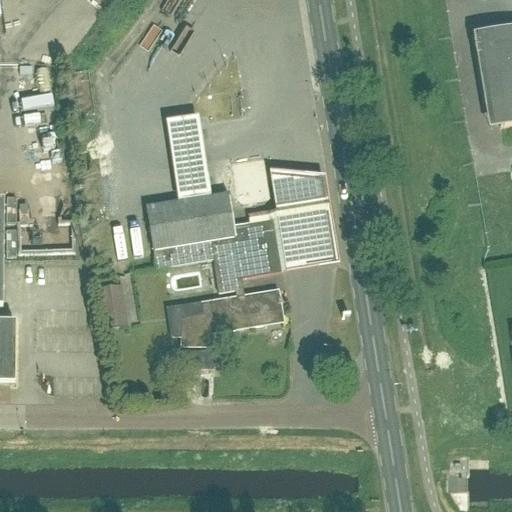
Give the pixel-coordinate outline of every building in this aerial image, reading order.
[(511,0),(460,0),(473,72),(511,65),(511,0)] [(177,206),(209,201),(196,113),(163,117),(177,206)] [(278,266),(280,273),(337,262),(323,173),(267,168),(274,210),(245,214),(245,224),(270,220),(272,225),(278,266)] [(511,169),(489,173),(502,253),(511,251),(511,169)] [(232,231),(232,230),(227,198),(209,201),(177,206),(146,211),(156,273),(213,264),(218,298),(235,295),(236,302),(201,307),(203,319),(180,323),(180,351),(213,352),(213,338),(283,326),(278,295),(243,300),(240,284),(278,266),(272,225),(232,231)] [(0,387),(14,388),(14,326),(0,326),(0,311),(2,311),(3,204),(0,203),(0,387)] [(23,224),(25,257),(82,254),(80,222),(23,224)] [(102,334),(128,330),(122,289),(96,293),(102,334)] [(213,374),(213,357),(180,357),(180,373),(213,374)]
